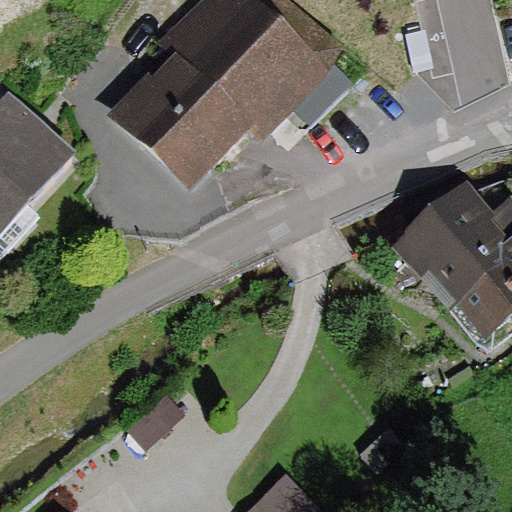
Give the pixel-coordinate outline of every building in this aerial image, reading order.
[(173,61),(114,118),(190,196),(252,136),(261,145),(344,65),(280,0),(260,0),(257,3),(253,0),(203,0),(157,45),(173,61)] [(2,102),(0,103),(0,233),(67,163),(2,102)] [(405,253),(439,296),(511,238),(511,213),(490,185),(405,253)] [(511,238),(439,296),(480,347),(511,321),(511,238)] [(391,434),(360,461),(374,478),(405,451),(391,434)] [(317,511),(284,480),(253,511),(317,511)]
